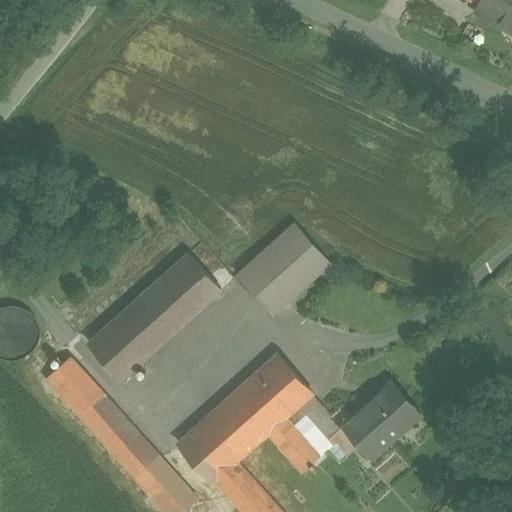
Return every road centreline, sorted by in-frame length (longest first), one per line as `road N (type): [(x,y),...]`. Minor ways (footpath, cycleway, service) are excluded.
road 1 (unclassified): [(284,0),(511,108)]
road 2 (unclassified): [(0,105),(83,0)]
